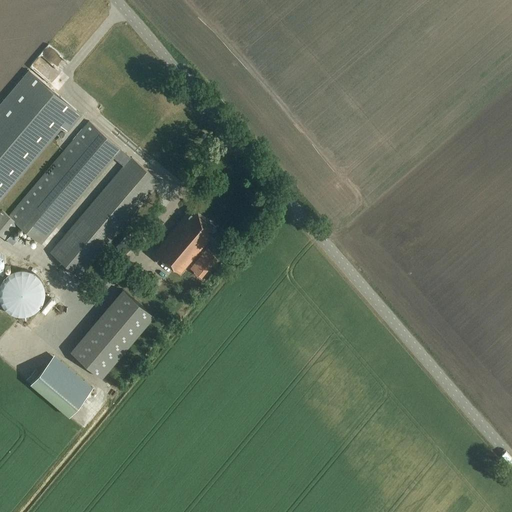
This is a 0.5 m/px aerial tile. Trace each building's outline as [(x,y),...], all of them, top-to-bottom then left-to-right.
[(0,102),(0,199),(76,110),(28,69),(0,102)] [(17,223),(41,244),(115,157),(124,165),(50,252),(80,277),(161,182),(92,123),(11,218),(1,210),(0,211),(0,234),(4,238),(17,223)] [(215,227),(194,209),(191,212),(189,210),(154,251),(180,273),(209,239),(213,242),(219,235),(213,230),(215,227)] [(217,255),(207,247),(191,267),(201,275),(217,255)] [(21,316),(23,316),(26,316),(29,315),(31,314),(34,313),(36,312),(38,310),(40,308),(42,306),(43,303),(44,301),(45,298),(45,295),(46,293),(45,290),(45,287),(44,285),(43,282),(42,280),(40,278),(38,276),(36,274),(34,272),(31,271),(29,270),(26,270),(23,269),(21,269),(18,270),(15,270),(13,271),(10,272),(8,274),(6,276),(4,278),(2,280),(1,282),(0,285),(0,284),(0,300),(0,301),(1,303),(2,306),(4,308),(6,310),(8,312),(10,313),(13,314),(15,315),(18,316),(21,316)] [(103,379),(154,316),(123,290),(70,351),(103,379)] [(4,357),(1,361),(10,369),(14,364),(4,357)] [(30,384),(69,417),(85,397),(47,364),(30,384)] [(499,419),(511,412),(511,411),(509,405),(496,412),(499,419)]
